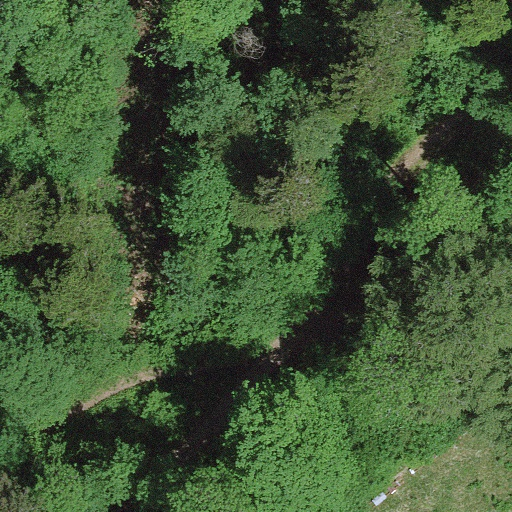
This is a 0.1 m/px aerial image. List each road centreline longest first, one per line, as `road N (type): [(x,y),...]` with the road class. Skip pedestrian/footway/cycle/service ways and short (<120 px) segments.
road 1 (track): [(125,511),(335,290)]
road 2 (track): [(335,290),(444,137),(511,78)]
